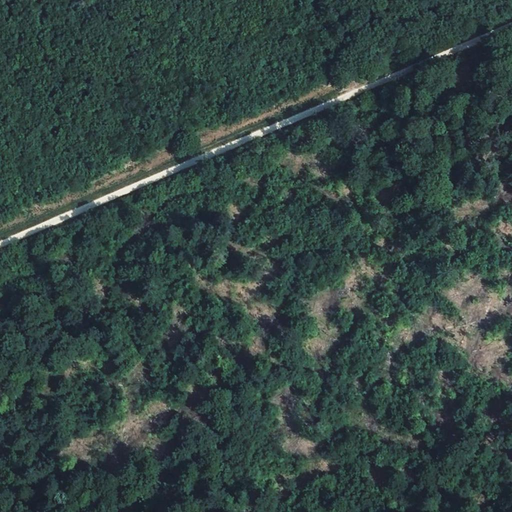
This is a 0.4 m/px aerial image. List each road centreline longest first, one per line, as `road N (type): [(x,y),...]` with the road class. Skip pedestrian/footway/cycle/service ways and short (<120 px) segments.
road 1 (track): [(362,92),(0,247)]
road 2 (track): [(499,30),(362,92)]
